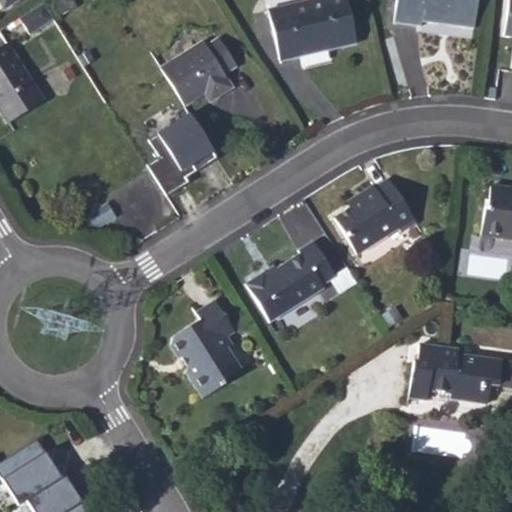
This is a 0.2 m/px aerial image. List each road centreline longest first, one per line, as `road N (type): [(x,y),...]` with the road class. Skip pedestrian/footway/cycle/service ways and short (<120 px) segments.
road 1 (residential): [(109,286),(319,161),(434,124),(511,130)]
road 2 (residential): [(92,382),(164,511)]
